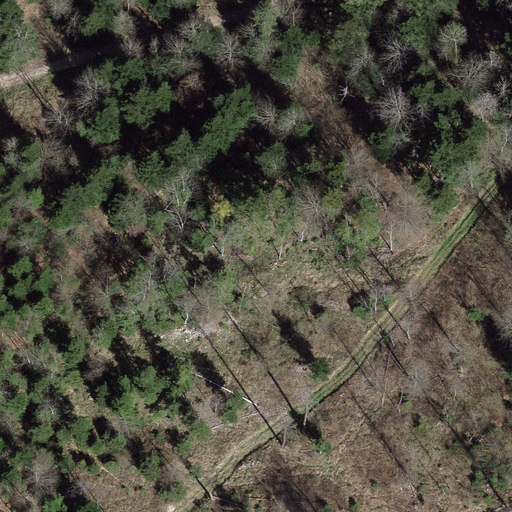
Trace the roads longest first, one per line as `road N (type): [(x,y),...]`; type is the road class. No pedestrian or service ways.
road 1 (track): [(175,511),(365,355),(511,164)]
road 2 (track): [(278,0),(0,78)]
